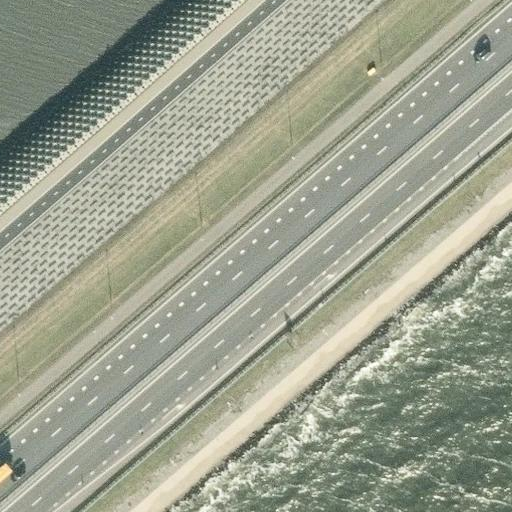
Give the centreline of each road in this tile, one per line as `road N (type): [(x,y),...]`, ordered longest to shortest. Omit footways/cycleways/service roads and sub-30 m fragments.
road 1 (motorway): [(511,30),(0,474)]
road 2 (motorway): [(17,511),(511,82)]
